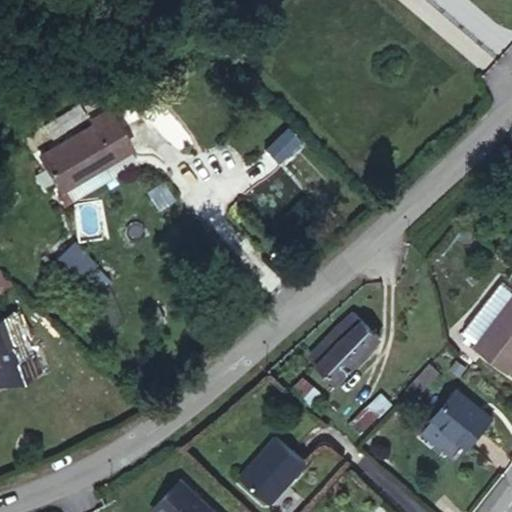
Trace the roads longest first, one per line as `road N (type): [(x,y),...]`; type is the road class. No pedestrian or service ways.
road 1 (residential): [(0,504),(67,483),(169,423),(511,102)]
road 2 (unknown): [(293,309),(140,158)]
